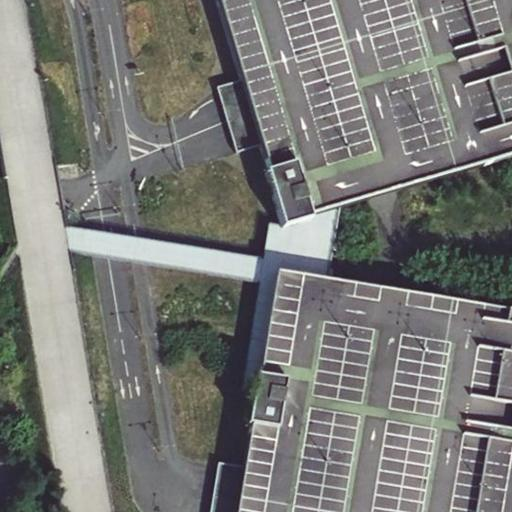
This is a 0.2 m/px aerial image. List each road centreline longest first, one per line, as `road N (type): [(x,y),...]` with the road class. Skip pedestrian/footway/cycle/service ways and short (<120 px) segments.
road 1 (unclassified): [(101,185),(126,177),(102,0)]
road 2 (unclassified): [(70,0),(101,185)]
